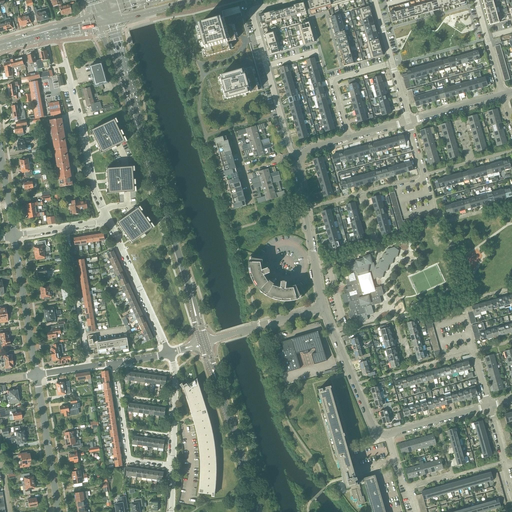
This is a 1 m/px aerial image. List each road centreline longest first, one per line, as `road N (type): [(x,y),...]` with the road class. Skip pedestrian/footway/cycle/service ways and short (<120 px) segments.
road 1 (secondary): [(144,147),(190,295)]
road 2 (unclassified): [(322,307),(300,156)]
road 3 (unclassified): [(388,434),(372,426),(322,307)]
road 4 (residential): [(168,353),(107,221)]
road 5 (residential): [(87,366),(65,228)]
road 6 (residential): [(35,374),(14,236)]
road 7 (residential): [(57,511),(35,374)]
road 8 (residential): [(113,364),(128,456),(170,465)]
road 9 (secondary): [(256,511),(217,382)]
road 10 (secondary): [(99,23),(143,142)]
road 11 (residential): [(348,138),(332,82),(392,63)]
